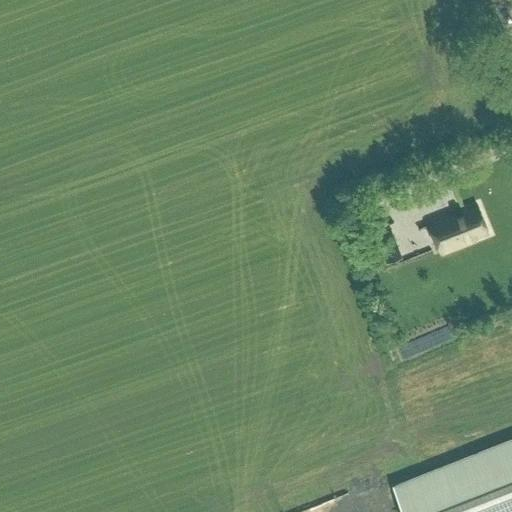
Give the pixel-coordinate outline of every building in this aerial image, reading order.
[(417,198),(395,204),(403,230),(425,224),(417,198)] [(474,237),(488,231),(477,205),(430,224),(441,253),(475,239),(474,237)] [(373,228),(378,240),(393,234),(388,222),(373,228)] [(455,269),(460,282),(477,276),(472,262),(455,269)] [(511,511),(511,436),(393,484),(404,511),(511,511)]
